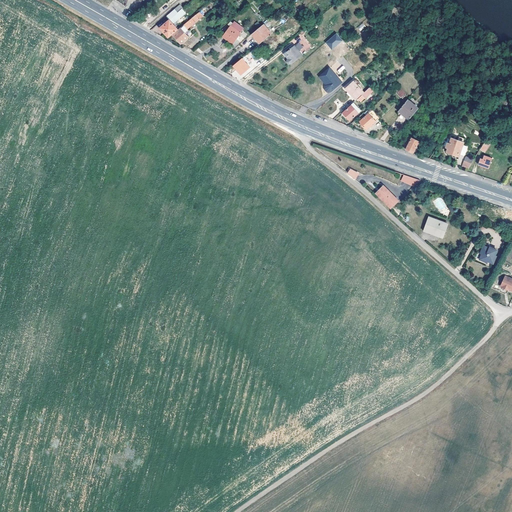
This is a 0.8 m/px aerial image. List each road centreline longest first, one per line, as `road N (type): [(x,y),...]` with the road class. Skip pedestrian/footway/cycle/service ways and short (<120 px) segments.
road 1 (unclassified): [(504,315),(427,391),(238,511)]
road 2 (unclassified): [(308,129),(310,149),(504,315)]
road 3 (secondary): [(308,129),(74,0)]
road 4 (secondary): [(511,200),(308,129)]
